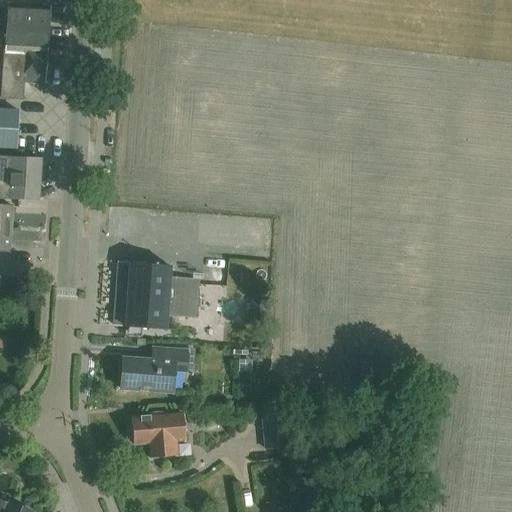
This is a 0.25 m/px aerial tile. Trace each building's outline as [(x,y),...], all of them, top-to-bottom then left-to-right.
[(0,50),(4,50),(30,52),(30,51),(47,52),(49,5),(7,3),(6,25),(0,25),(0,50)] [(22,99),(23,83),(45,84),(47,52),(30,51),(30,52),(4,50),(0,98),(22,99)] [(0,109),(0,146),(16,148),(18,110),(0,109)] [(0,198),(38,200),(40,159),(0,157),(0,198)] [(0,228),(11,229),(12,207),(0,206),(0,228)] [(11,229),(0,228),(0,249),(9,251),(11,229)] [(214,283),(230,282),(229,261),(213,262),(214,283)] [(164,329),(165,316),(196,319),(199,279),(168,277),(169,266),(129,263),(124,326),(164,329)] [(186,350),(152,348),(151,360),(122,358),(120,388),(171,392),(173,370),(185,371),(186,350)] [(153,416),(131,418),(134,444),(150,442),(151,448),(150,448),(151,458),(159,457),(177,455),(176,440),(186,439),(184,413),(161,415),(161,413),(153,414),(153,416)] [(285,418),(261,420),(264,451),(290,448),(289,438),(305,437),(303,413),(285,414),(285,418)] [(299,511),(327,511),(324,476),(296,478),(298,504),(299,511)] [(0,502),(0,511),(30,511),(8,502),(7,505),(0,502)]
